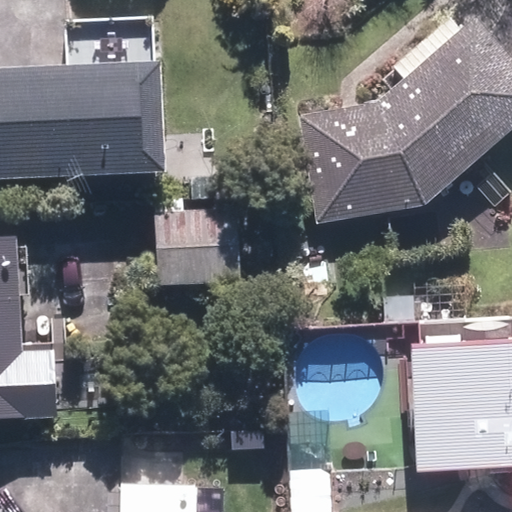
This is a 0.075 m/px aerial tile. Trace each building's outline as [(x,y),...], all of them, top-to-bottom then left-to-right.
[(307,228),(414,212),(511,126),(511,84),(460,25),(364,110),(291,120),(307,228)] [(144,71),(0,76),(0,186),(148,181),(144,71)] [(147,134),(150,201),(220,197),(217,131),(147,134)] [(151,214),(153,288),(234,285),(232,212),(151,214)] [(0,425),(48,424),(45,355),(10,356),(5,245),(0,245),(0,425)] [(511,348),(394,355),(401,477),(499,472),(501,511),(511,510),(511,348)] [(324,511),(322,471),(281,474),(283,511),(324,511)] [(177,511),(178,494),(103,492),(102,511),(177,511)]
